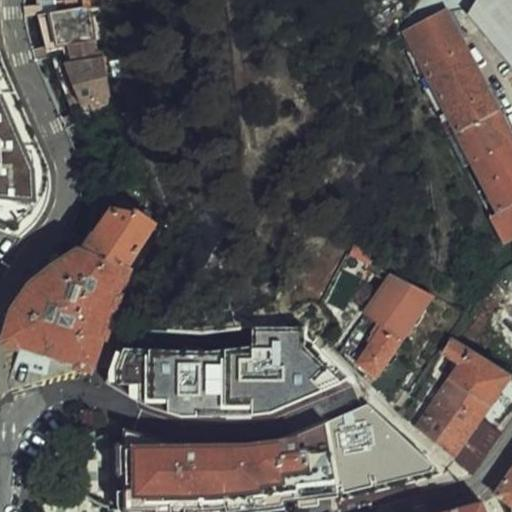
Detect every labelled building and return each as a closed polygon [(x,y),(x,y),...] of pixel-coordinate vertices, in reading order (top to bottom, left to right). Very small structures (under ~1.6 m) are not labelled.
[(57,0),(58,9),(67,8),(66,0),(57,0)] [(83,0),(66,0),(67,8),(84,6),(83,0)] [(499,213),(511,205),(511,139),(511,140),(447,13),(463,9),(471,13),(509,58),(511,61),(511,0),(422,0),(402,27),(447,110),(438,115),(465,166),(474,162),(499,213)] [(97,50),(91,5),(84,6),(67,8),(58,9),(39,12),(49,45),(64,43),(67,55),(97,50)] [(0,228),(24,234),(44,207),(49,162),(0,44),(0,228)] [(98,56),(66,61),(84,106),(87,105),(89,110),(102,105),(100,100),(110,96),(98,56)] [(92,235),(81,247),(130,266),(159,227),(144,218),(146,211),(131,204),(126,214),(111,208),(92,235)] [(511,205),(499,213),(491,217),(504,241),(511,236),(511,205)] [(118,313),(135,267),(130,266),(81,247),(21,308),(6,341),(94,367),(114,312),(118,313)] [(511,264),(511,265),(506,268),(502,273),(499,277),(503,280),(511,280),(511,264)] [(379,322),(402,340),(434,296),(391,272),(366,313),(379,322)] [(483,296),(455,338),(511,375),(511,280),(503,280),(499,277),(490,287),(483,296)] [(378,375),(402,340),(379,322),(372,333),(377,336),(360,362),(378,375)] [(199,352),(124,349),(110,382),(187,416),(276,413),(353,384),(307,347),(307,328),(257,325),(252,349),(199,352)] [(449,341),(429,377),(437,384),(453,360),(461,365),(450,380),(489,405),(511,375),(455,338),(453,342),(449,341)] [(418,429),(472,472),(479,466),(486,461),(491,455),(505,434),(481,417),(489,405),(450,380),(418,429)] [(367,411),(328,426),(337,477),(394,463),(387,433),(367,411)] [(161,441),(149,438),(135,433),(123,430),(124,509),(212,508),(268,503),(340,492),(328,426),(327,422),(261,446),(244,448),(229,449),(216,449),(202,449),(188,447),(175,445),(161,441)] [(511,466),(493,493),(509,504),(511,510),(511,466)] [(485,511),(482,502),(446,511),(485,511)]
